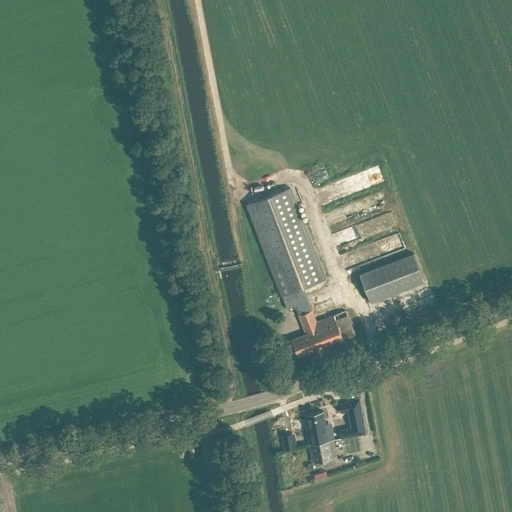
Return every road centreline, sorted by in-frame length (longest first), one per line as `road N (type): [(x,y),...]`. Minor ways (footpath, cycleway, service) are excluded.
road 1 (track): [(232,407),(233,361),(164,0)]
road 2 (tertiary): [(199,414),(268,398),(511,303)]
road 3 (tertiary): [(0,460),(199,414)]
road 4 (track): [(196,0),(235,192)]
